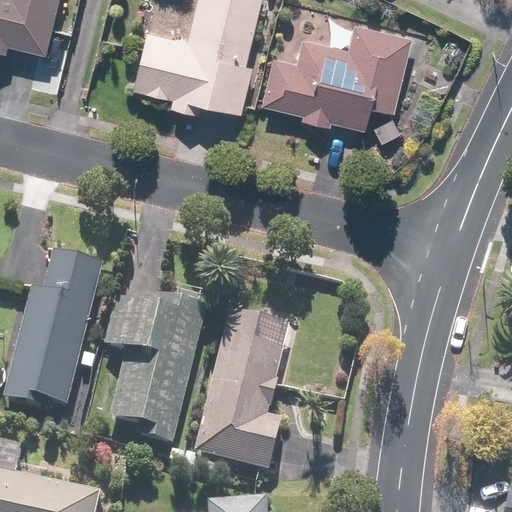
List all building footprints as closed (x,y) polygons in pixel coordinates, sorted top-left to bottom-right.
[(0,0),(0,49),(11,53),(13,45),(50,54),(63,0),(0,0)] [(151,31),(136,90),(176,99),(174,107),(202,114),(203,106),(245,116),(257,67),(250,65),(266,0),(199,0),(190,40),(151,31)] [(276,56),(264,105),(369,131),(376,107),(397,113),(416,37),(356,22),(350,48),(305,37),(298,62),(276,56)] [(33,288),(4,402),(67,418),(106,265),(55,252),(45,291),(33,288)] [(137,437),(176,447),(210,307),(163,296),(161,307),(118,297),(106,346),(128,351),(111,420),(140,426),(137,437)] [(229,310),(194,454),(275,473),(287,420),(273,416),(295,326),(229,310)] [(0,511),(99,511),(104,493),(18,475),(24,447),(0,441),(0,511)] [(271,511),(270,498),(211,502),(211,511),(271,511)]
